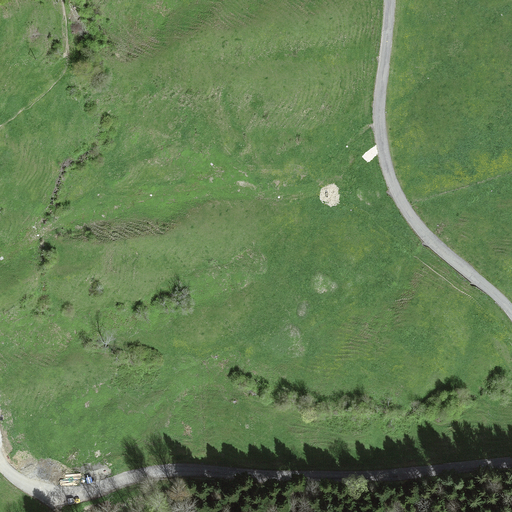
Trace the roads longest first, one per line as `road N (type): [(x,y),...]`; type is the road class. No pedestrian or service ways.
road 1 (tertiary): [(511,464),(270,476),(161,469),(51,495),(0,460)]
road 2 (tertiary): [(391,0),(379,126),(396,192),(439,247),(511,312)]
